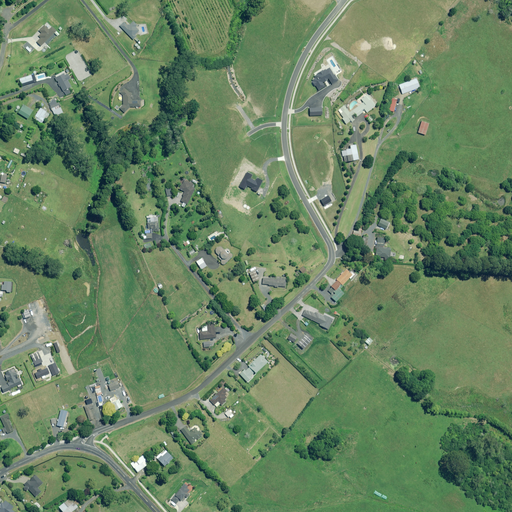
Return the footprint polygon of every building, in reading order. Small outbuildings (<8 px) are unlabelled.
[(137,25),(133,21),(128,26),(124,22),(120,26),(133,40),(136,37),(134,35),(139,30),(135,27),(137,25)] [(49,29),(44,25),(39,31),(41,33),(38,36),(40,38),(37,42),(41,46),(56,31),(52,26),(49,29)] [(64,75),(63,73),(54,78),(56,81),(57,81),(62,91),(70,86),(67,80),(70,78),(67,74),(64,75)] [(32,80),(31,75),(19,79),(20,84),(32,80)] [(419,87),(416,78),(399,85),(402,94),(419,87)] [(132,99),(133,99),(133,96),(132,96),(132,93),(129,93),(124,88),(120,93),(123,96),(123,104),(119,108),(124,113),(130,107),(135,107),(135,108),(137,108),(137,107),(140,106),(140,101),(132,101),(132,99)] [(352,110),(355,114),(357,116),(365,110),(367,112),(376,105),(368,94),(361,99),(363,102),(352,110)] [(397,99),(390,97),(387,110),(394,112),(397,99)] [(57,104),(55,100),(49,103),(55,116),(63,113),(58,103),(57,104)] [(33,110),(23,104),(18,113),(28,119),(33,110)] [(46,111),(41,107),(35,116),(34,116),(32,118),(36,121),(37,120),(41,123),(43,121),(44,122),(49,114),(46,112),(46,111)] [(429,124),(421,121),(418,132),(425,135),(429,124)] [(344,162),(356,160),(358,158),(356,144),(354,145),(354,144),(350,144),(351,145),(350,145),(350,149),(346,150),(341,151),(342,156),(343,156),(344,162)] [(195,185),(184,180),(182,184),(181,183),(179,189),(184,192),(182,196),(183,196),(181,201),(182,202),(181,204),(185,206),(186,204),(187,204),(195,189),(193,188),(195,185)] [(158,217),(147,218),(148,228),(151,227),(152,229),(152,231),(159,231),(158,217)] [(389,222),(381,219),(377,226),(386,229),(389,222)] [(363,229),(359,229),(358,231),(353,230),(352,237),(361,239),(363,229)] [(391,256),(395,257),(395,253),(391,252),(392,249),(389,249),(389,248),(383,247),(384,238),(377,237),(376,245),(375,245),(375,248),(376,248),(375,256),(384,257),(384,260),(388,261),(388,258),(390,258),(391,256)] [(232,258),(232,257),(233,256),(233,255),(232,254),(231,253),(230,253),(229,253),(228,254),(221,247),(220,246),(219,246),(218,247),(217,247),(216,248),(215,249),(215,250),(215,251),(215,252),(218,256),(217,257),(221,261),(221,262),(220,262),(221,262),(221,263),(221,264),(222,264),(222,265),(223,265),(224,265),(224,264),(225,264),(232,258)] [(206,266),(202,258),(196,262),(201,269),(206,266)] [(349,278),(350,279),(355,274),(351,271),(350,273),(346,269),(344,271),(343,270),(340,274),(341,274),(336,280),(332,284),(330,287),(331,287),(327,291),(331,294),(333,292),(334,293),(331,298),(336,302),(344,294),(339,289),(338,289),(342,285),(349,278)] [(259,281),(256,270),(250,272),(252,280),(253,283),(259,281)] [(286,280),(263,278),(262,284),(269,284),(268,285),(274,286),(274,287),(278,287),(278,286),(285,287),(286,280)] [(11,282),(4,281),(4,285),(2,285),(1,290),(6,290),(6,292),(11,292),(11,282)] [(314,314),(305,309),(302,315),(319,324),(319,325),(328,330),(333,318),(324,314),(323,316),(315,312),(314,314)] [(200,339),(216,338),(215,328),(214,328),(214,324),(207,325),(207,326),(201,326),(202,332),(199,332),(200,339)] [(296,337),(291,334),(288,338),(295,343),(296,340),(295,339),(296,337)] [(267,362),(260,355),(248,366),(255,373),(267,362)] [(254,375),(248,368),(245,371),(244,370),(239,374),(247,382),(254,375)] [(17,376),(16,372),(14,373),(13,372),(12,372),(11,370),(5,372),(6,375),(5,375),(7,380),(8,380),(9,382),(7,383),(8,384),(1,387),(3,392),(11,389),(11,388),(21,384),(19,378),(16,379),(15,377),(17,376)] [(48,371),(38,375),(40,378),(42,377),(43,379),(45,378),(44,375),(49,373),(48,371)] [(119,387),(117,382),(108,385),(110,390),(119,387)] [(224,387),(209,401),(213,405),(214,404),(216,407),(220,403),(221,405),(226,400),(225,399),(226,397),(225,395),(226,394),(225,392),(227,391),(224,387)] [(122,406),(118,399),(111,403),(115,410),(122,406)] [(90,410),(88,405),(84,407),(87,416),(89,421),(94,419),(90,410)] [(67,412),(61,410),(56,425),(63,427),(67,412)] [(9,418),(7,414),(0,416),(0,417),(5,428),(2,429),(3,433),(6,431),(7,433),(13,431),(9,421),(8,418),(9,418)] [(189,431),(186,426),(180,430),(191,444),(195,441),(194,440),(197,438),(198,439),(201,437),(200,436),(202,434),(199,431),(198,432),(195,427),(189,431)] [(173,458),(166,450),(162,454),(161,453),(156,457),(164,466),(173,458)] [(137,474),(152,461),(145,453),(130,465),(137,474)] [(42,483),(35,475),(29,481),(28,480),(24,484),(25,486),(23,488),(26,491),(28,489),(35,496),(40,491),(37,488),(42,483)] [(188,487),(184,484),(171,500),(176,504),(179,500),(180,501),(185,496),(187,498),(189,495),(187,493),(189,490),(187,488),(188,487)] [(0,507),(0,511),(9,511),(7,503),(0,507)] [(70,511),(63,503),(59,507),(62,511),(70,511)]
